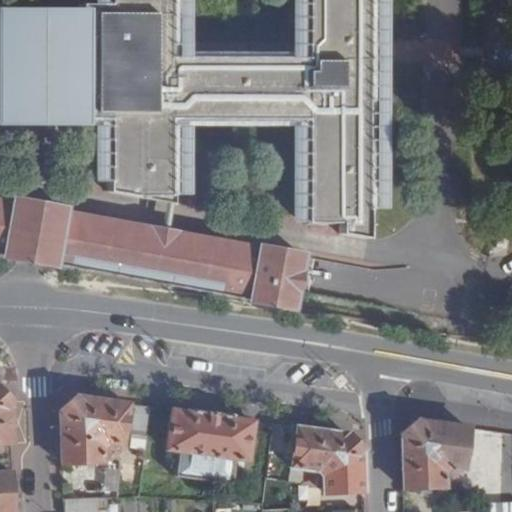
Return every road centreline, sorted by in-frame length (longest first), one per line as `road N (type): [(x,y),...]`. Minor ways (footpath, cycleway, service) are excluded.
road 1 (primary): [(31,307),(376,356)]
road 2 (residential): [(41,511),(31,307)]
road 3 (residential): [(376,356),(383,511)]
road 4 (primary): [(376,356),(511,379)]
